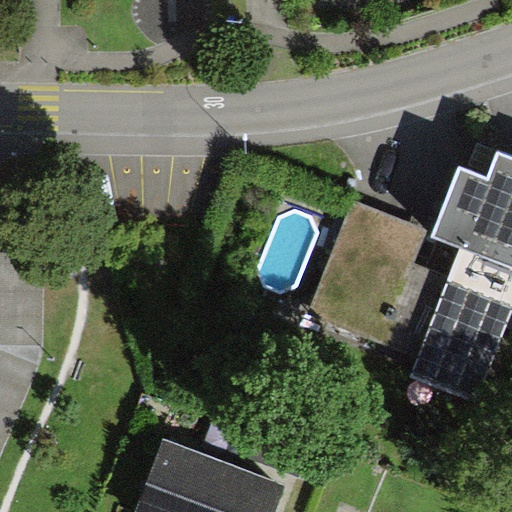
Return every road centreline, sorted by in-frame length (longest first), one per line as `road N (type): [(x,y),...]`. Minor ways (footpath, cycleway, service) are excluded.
road 1 (residential): [(0,108),(272,111),(333,102),(511,47)]
road 2 (unknown): [(432,75),(335,408)]
